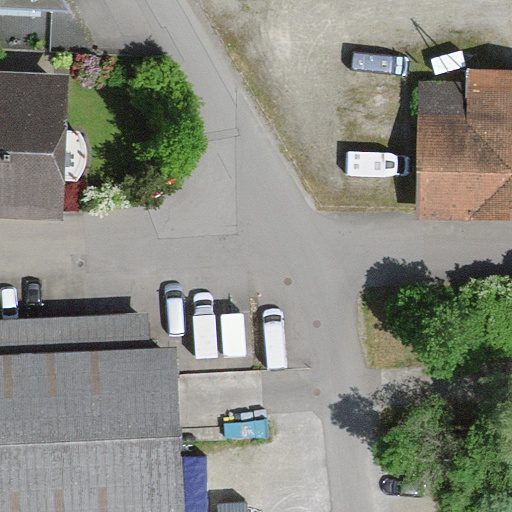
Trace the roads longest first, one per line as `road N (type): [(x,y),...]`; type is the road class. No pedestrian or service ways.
road 1 (residential): [(158,0),(288,249),(323,344),(359,511)]
road 2 (unknown): [(0,260),(288,249)]
